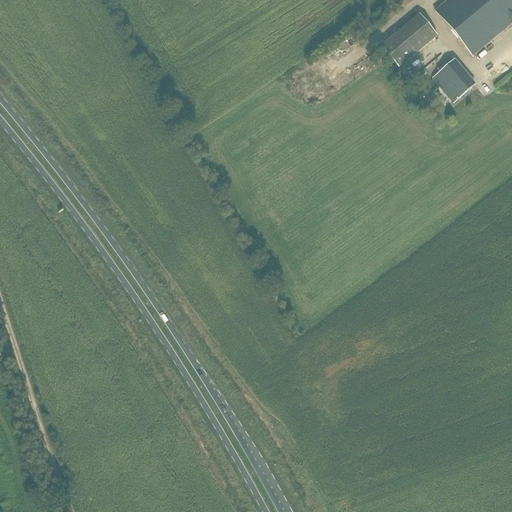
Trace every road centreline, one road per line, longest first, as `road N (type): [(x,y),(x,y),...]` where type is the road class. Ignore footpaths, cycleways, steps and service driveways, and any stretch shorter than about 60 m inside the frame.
road 1 (primary): [(281,511),(152,299),(0,100)]
road 2 (primary): [(0,121),(140,306),(265,511)]
road 3 (track): [(0,312),(69,511)]
